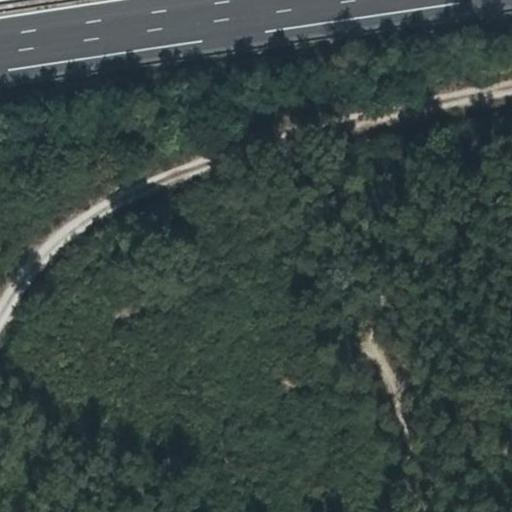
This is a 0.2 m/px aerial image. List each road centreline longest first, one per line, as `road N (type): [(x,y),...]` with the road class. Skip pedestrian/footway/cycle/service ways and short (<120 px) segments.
road 1 (track): [(511,94),(338,125),(206,165),(90,215),(26,264),(0,314)]
road 2 (motorway): [(0,45),(289,0)]
